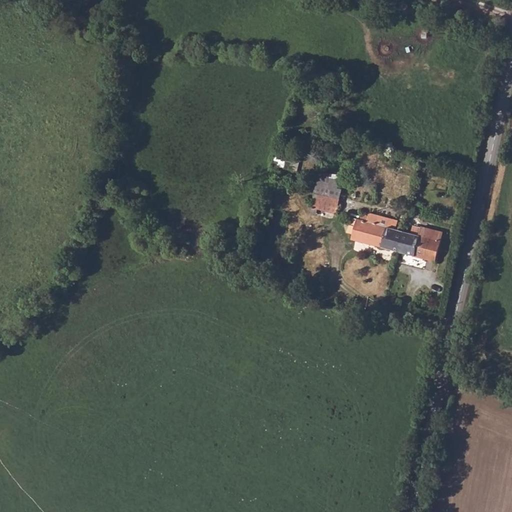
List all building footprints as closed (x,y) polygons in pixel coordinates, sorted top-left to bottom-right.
[(298,171),(302,157),(277,150),(272,163),(298,171)] [(336,212),(345,177),(321,170),(311,206),(336,212)] [(423,172),(421,180),(426,181),(429,174),(423,172)] [(349,219),(347,226),(356,228),(354,235),(353,240),(400,252),(405,232),(396,230),(398,221),(370,214),(370,215),(366,214),(364,216),(362,220),(358,219),(357,220),(349,219)] [(405,232),(400,252),(431,261),(433,253),(427,251),(433,230),(413,225),(411,233),(405,232)] [(356,228),(347,226),(346,226),(344,232),(354,235),(356,228)] [(433,230),(427,251),(433,253),(438,232),(433,230)]
